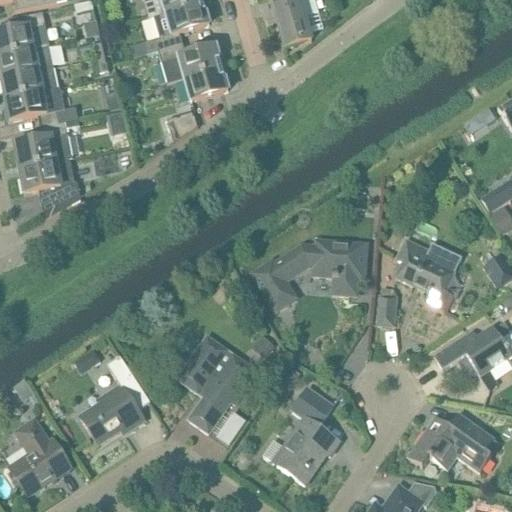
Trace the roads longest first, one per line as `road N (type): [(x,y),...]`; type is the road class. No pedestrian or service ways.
road 1 (residential): [(0,256),(173,163),(267,89),(240,0)]
road 2 (residential): [(56,511),(162,443),(198,448),(275,511)]
road 3 (residential): [(388,428),(404,407),(405,385),(389,368),(367,373),(359,389),(371,405)]
